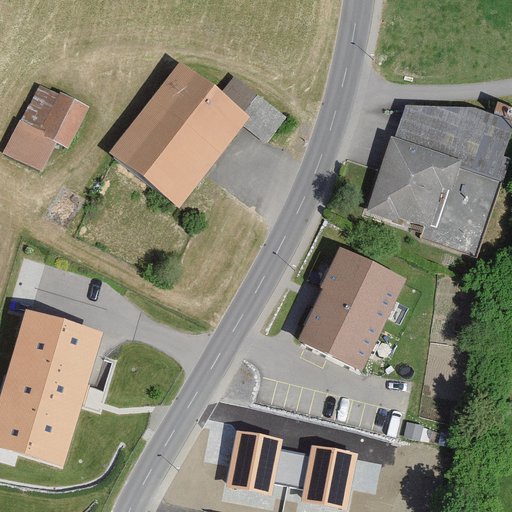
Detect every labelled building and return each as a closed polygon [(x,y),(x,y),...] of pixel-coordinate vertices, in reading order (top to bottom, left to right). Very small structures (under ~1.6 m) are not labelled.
[(108,146),(180,204),(244,127),(253,114),(246,109),(180,56),(108,146)] [(37,79),(2,152),(43,171),(57,141),(69,147),(89,103),(37,79)] [(257,93),(246,109),(253,114),(244,127),(269,144),(289,116),(257,93)] [(407,103),(367,209),(477,251),(511,158),(511,153),(505,151),(511,132),(511,118),(473,104),(407,103)] [(406,275),(339,244),(295,339),(361,370),(406,275)] [(102,327),(25,305),(0,388),(0,444),(62,463),(102,327)] [(282,441),(237,432),(227,485),(271,494),(282,441)] [(357,455),(313,446),(302,499),(347,508),(357,455)]
